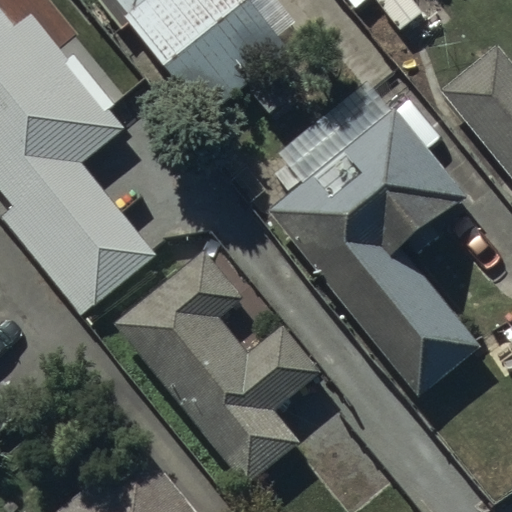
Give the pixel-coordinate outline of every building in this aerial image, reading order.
[(116,0),(127,14),(121,19),(205,123),(291,55),(246,0),(116,0)] [(0,16),(0,189),(11,202),(0,211),(0,220),(80,318),(154,257),(81,168),(122,134),(106,114),(113,108),(72,59),(68,62),(30,16),(12,31),(0,16)] [(511,64),(497,47),(439,94),(511,183),(511,64)] [(393,108),(265,213),(420,400),(482,349),(403,253),(408,248),(416,258),(441,237),(434,228),(469,200),(393,108)] [(204,253),(113,326),(247,490),(300,448),(273,416),(319,378),(281,331),(249,358),(219,320),(243,301),(204,253)] [(70,511),(197,511),(149,451),(70,511)]
